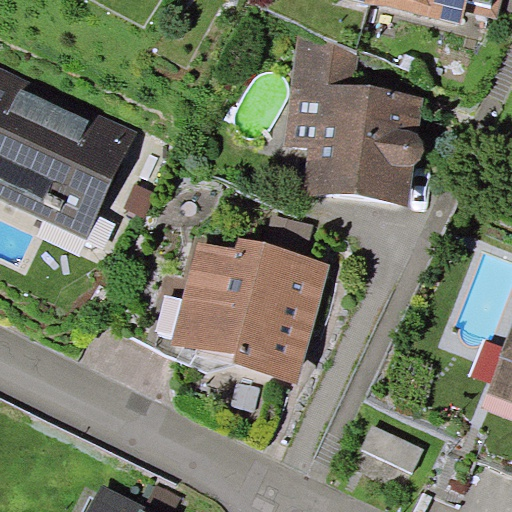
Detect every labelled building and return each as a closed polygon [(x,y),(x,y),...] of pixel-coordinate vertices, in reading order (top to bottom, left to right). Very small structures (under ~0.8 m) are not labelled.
[(363,0),(462,25),(465,10),(467,0),(363,0)] [(467,0),(465,10),(497,18),(501,0),(467,0)] [(419,135),(424,96),(356,82),(360,58),(332,45),(297,37),(284,147),(309,149),(304,193),(408,204),(415,160),(421,157),(425,149),(424,141),(419,135)] [(137,134),(0,69),(0,199),(87,240),(137,134)] [(267,242),(308,256),(314,226),(273,214),(267,242)] [(236,248),(198,243),(172,345),(236,354),(233,363),(298,386),(330,264),(308,256),(267,242),(238,237),(236,248)] [(511,327),(504,348),(490,383),(486,391),(511,401),(511,327)] [(490,383),(504,348),(484,340),(470,375),(490,383)] [(424,449),(372,425),(361,449),(414,473),(424,449)] [(156,511),(145,506),(102,484),(95,498),(87,511),(156,511)] [(156,484),(145,506),(156,511),(173,511),(182,497),(156,484)] [(87,511),(95,498),(91,496),(82,511),(87,511)]
